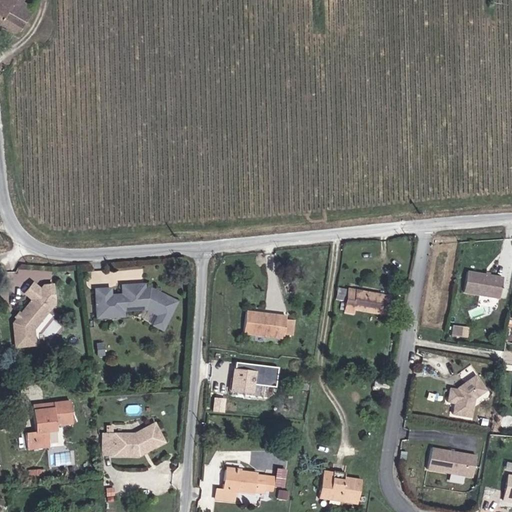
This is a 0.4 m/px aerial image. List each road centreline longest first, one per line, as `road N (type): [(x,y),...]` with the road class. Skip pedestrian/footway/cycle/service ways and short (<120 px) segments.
road 1 (residential): [(428,218),(384,470),(387,503),(398,511)]
road 2 (unclassified): [(203,247),(184,511)]
road 3 (unclassified): [(0,168),(5,207),(44,251),(203,247)]
road 4 (unclassified): [(428,218),(203,247)]
